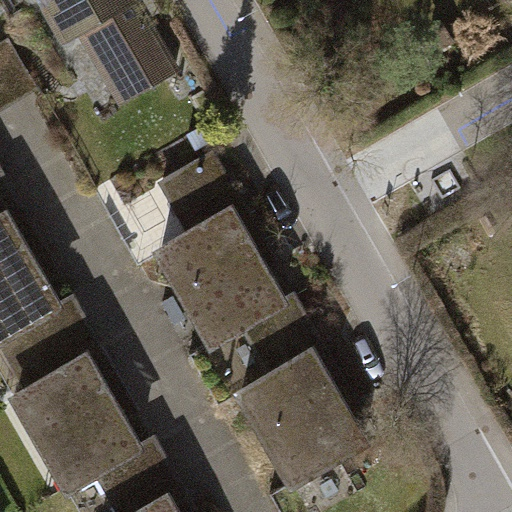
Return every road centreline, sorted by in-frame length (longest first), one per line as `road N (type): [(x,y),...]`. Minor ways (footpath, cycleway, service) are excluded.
road 1 (residential): [(314,196),(496,511)]
road 2 (residential): [(201,0),(314,196)]
road 3 (residential): [(511,89),(314,196)]
